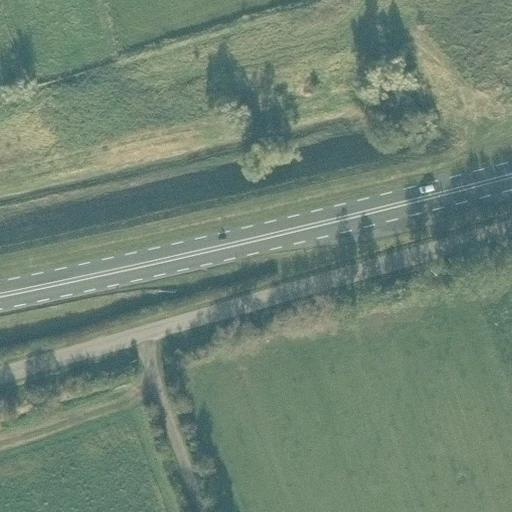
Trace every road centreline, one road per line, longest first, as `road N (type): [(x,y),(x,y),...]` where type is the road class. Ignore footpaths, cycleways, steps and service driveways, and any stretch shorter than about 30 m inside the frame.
road 1 (primary): [(0,294),(511,174)]
road 2 (unclassified): [(141,334),(511,227)]
road 3 (unclassified): [(202,511),(141,334)]
road 4 (unclassified): [(0,374),(141,334)]
